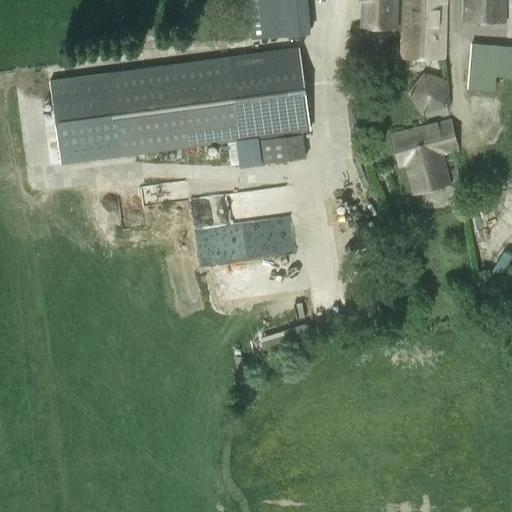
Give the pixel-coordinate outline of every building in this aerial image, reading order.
[(251,0),(255,37),(316,30),(311,0),(251,0)] [(397,29),(397,0),(360,0),(361,1),(363,1),(362,28),(397,29)] [(444,59),(445,0),(403,0),(400,58),(444,59)] [(464,0),(463,23),(505,23),(504,0),(464,0)] [(196,7),(187,8),(188,20),(196,19),(196,7)] [(470,44),(467,89),(511,92),(511,121),(499,174),(511,176),(511,48),(510,48),(470,44)] [(107,74),(50,81),(61,165),(118,157),(241,140),(257,138),(260,163),(305,157),(302,132),(310,131),(304,85),(298,48),(107,74)] [(416,107),(448,108),(449,74),(417,72),(416,107)] [(451,120),(391,135),(399,166),(406,165),(414,195),(449,184),(442,154),(458,150),(451,120)] [(203,224),(208,265),(294,253),(288,211),(294,210),(290,184),(196,197),(200,224),(203,224)] [(293,291),(290,264),(217,272),(220,299),(293,291)] [(265,360),(289,352),(283,333),(259,341),(265,360)]
